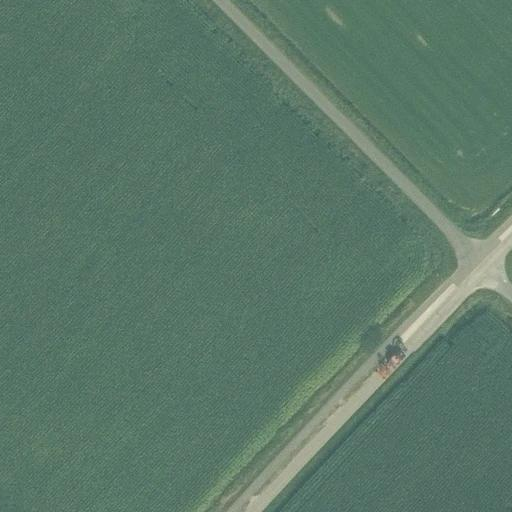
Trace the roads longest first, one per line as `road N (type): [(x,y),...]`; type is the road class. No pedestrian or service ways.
road 1 (unclassified): [(481,275),(210,0)]
road 2 (unclassified): [(262,511),(481,275)]
